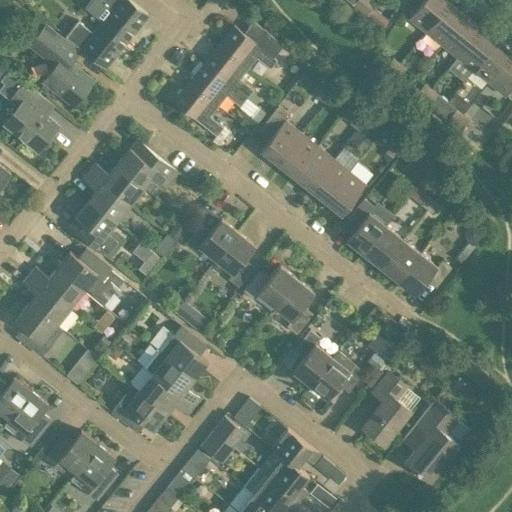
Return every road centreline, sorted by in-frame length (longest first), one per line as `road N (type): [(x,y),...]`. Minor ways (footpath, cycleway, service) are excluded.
road 1 (residential): [(336,511),(364,475),(239,377),(175,457),(149,459),(0,341)]
road 2 (residential): [(404,315),(235,168),(201,164),(124,97)]
road 3 (residential): [(0,249),(124,97)]
road 4 (residential): [(124,97),(190,16),(170,0)]
